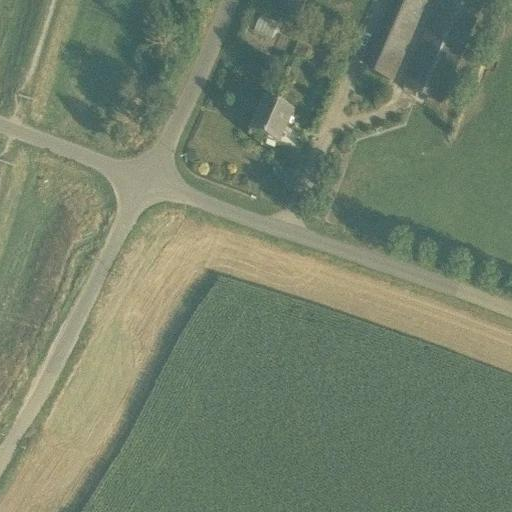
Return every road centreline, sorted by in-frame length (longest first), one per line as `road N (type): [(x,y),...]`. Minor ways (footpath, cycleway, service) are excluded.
road 1 (unclassified): [(511,314),(149,172)]
road 2 (unclassified): [(0,463),(149,172)]
road 3 (unclassified): [(149,172),(228,0)]
road 4 (unclassified): [(149,172),(0,116)]
